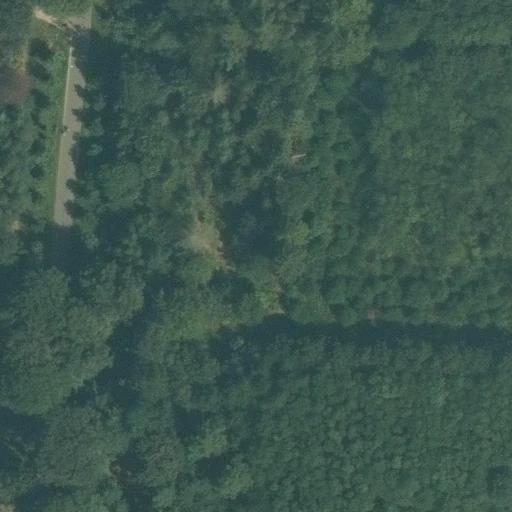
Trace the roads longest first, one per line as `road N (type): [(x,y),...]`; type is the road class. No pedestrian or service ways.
road 1 (unclassified): [(35,511),(82,0)]
road 2 (track): [(26,4),(24,176),(0,430)]
